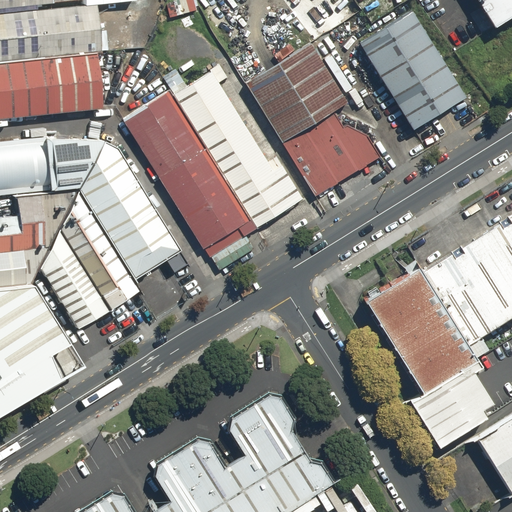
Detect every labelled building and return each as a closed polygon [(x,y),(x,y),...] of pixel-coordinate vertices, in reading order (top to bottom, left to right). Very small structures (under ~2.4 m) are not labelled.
[(189,0),(179,0),(163,4),(167,18),(192,12),(189,0)] [(511,13),(511,0),(476,0),(493,26),(511,13)] [(0,61),(91,52),(96,52),(90,3),(0,12),(0,61)] [(466,95),(411,8),(355,43),(410,130),(466,95)] [(295,27),(301,32),(311,23),(306,17),(295,27)] [(166,40),(156,42),(160,62),(170,60),(166,40)] [(345,101),(309,44),(244,84),(280,141),(330,110),(345,101)] [(0,117),(97,107),(91,52),(0,61),(0,117)] [(329,54),(320,60),(342,95),(351,89),(329,54)] [(171,94),(254,227),(301,197),(275,156),(267,161),(209,70),(171,94)] [(207,256),(254,227),(171,94),(168,90),(121,119),(207,256)] [(330,110),(280,141),(315,196),(379,156),(366,134),(345,124),(340,126),(330,110)] [(72,188),(95,139),(36,140),(0,143),(0,195),(11,194),(72,188)] [(72,188),(129,278),(170,248),(110,148),(95,139),(72,188)] [(0,252),(44,247),(52,230),(72,188),(11,194),(12,216),(0,216),(0,252)] [(129,278),(72,188),(52,230),(103,310),(136,289),(129,278)] [(511,213),(419,272),(464,343),(511,313),(511,213)] [(72,328),(103,310),(52,230),(44,247),(25,284),(41,311),(55,302),(72,328)] [(44,247),(0,252),(0,287),(25,284),(44,247)] [(420,390),(473,357),(464,343),(419,272),(415,265),(362,298),(420,390)] [(0,405),(56,375),(45,352),(63,341),(41,311),(25,284),(0,287),(0,405)] [(473,357),(420,390),(407,398),(436,444),(495,408),(471,369),(478,365),(473,357)] [(279,511),(331,480),(318,459),(307,458),(289,430),(293,417),(278,393),(266,392),(227,416),(225,427),(241,454),(224,464),(207,439),(195,437),(154,461),(151,471),(169,498),(145,511),(132,511),(118,489),(108,487),(69,511),(279,511)] [(511,411),(473,436),(508,492),(511,489),(511,411)] [(457,447),(440,457),(451,475),(468,465),(457,447)] [(482,479),(474,484),(484,498),(492,493),(482,479)] [(372,511),(352,480),(342,487),(358,511),(372,511)] [(308,511),(301,501),(283,511),(308,511)]
